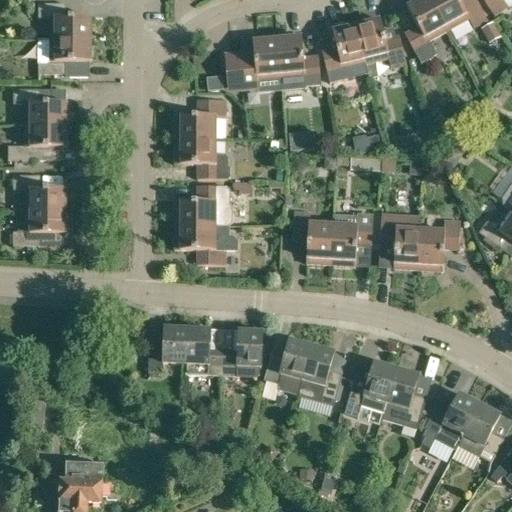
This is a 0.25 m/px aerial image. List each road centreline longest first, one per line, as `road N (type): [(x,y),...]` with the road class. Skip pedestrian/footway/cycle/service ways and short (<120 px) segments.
road 1 (residential): [(141,293),(319,305),(422,327),(488,359)]
road 2 (residential): [(141,293),(144,64)]
road 3 (residential): [(300,0),(209,16),(144,64)]
road 4 (residential): [(0,284),(141,293)]
